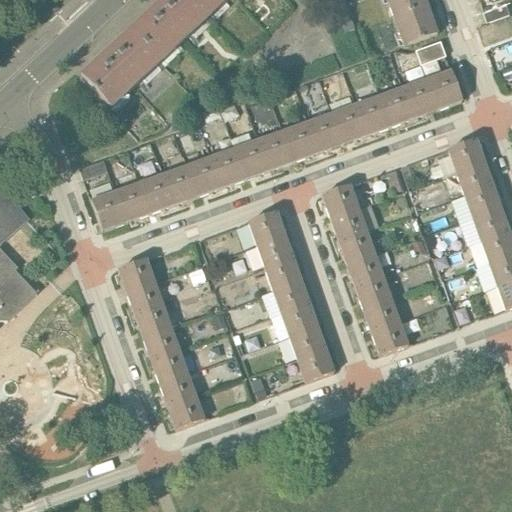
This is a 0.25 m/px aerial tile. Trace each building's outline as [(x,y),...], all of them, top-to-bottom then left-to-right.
[(159,67),(208,21),(188,0),(167,0),(159,8),(157,6),(147,15),(149,18),(129,36),(159,67)] [(188,0),(208,21),(230,0),(188,0)] [(354,31),(342,0),(331,0),(345,35),(354,31)] [(422,0),(385,0),(403,49),(436,38),(422,0)] [(486,26),(508,17),(504,6),(482,15),(486,26)] [(159,67),(129,36),(109,54),(107,52),(97,61),(99,63),(79,82),(108,113),(159,67)] [(440,46),(416,54),(420,69),(445,60),(440,46)] [(450,75),(425,84),(436,114),(461,105),(450,75)] [(436,114),(425,84),(401,92),(412,123),(436,114)] [(412,123),(401,92),(377,101),(388,132),(412,123)] [(388,132),(377,101),(354,110),(365,140),(388,132)] [(365,140),(354,110),(330,118),(341,149),(365,140)] [(341,149),(330,118),(306,127),(317,157),(341,149)] [(317,157),(306,127),(282,135),(293,166),(317,157)] [(293,166),(282,135),(258,144),(269,175),(293,166)] [(269,175),(258,144),(234,153),(245,183),(269,175)] [(455,178),(483,168),(475,144),(447,154),(455,178)] [(245,183),(234,153),(210,161),(221,192),(245,183)] [(221,192),(210,161),(187,170),(198,200),(221,192)] [(82,184),(107,175),(103,164),(78,173),(82,184)] [(463,201),(492,190),(483,168),(455,178),(463,201)] [(198,200),(187,170),(163,178),(174,209),(198,200)] [(174,209),(163,178),(139,187),(150,218),(174,209)] [(150,218),(139,187),(115,196),(126,226),(150,218)] [(329,223),(358,213),(349,189),(321,200),(329,223)] [(472,223),(500,213),(492,190),(463,201),(472,223)] [(0,326),(6,326),(35,299),(14,276),(8,280),(0,271),(0,249),(26,225),(26,221),(0,193),(0,326)] [(126,226),(115,196),(90,205),(101,235),(126,226)] [(358,213),(329,223),(338,246),(366,236),(378,231),(370,209),(358,213)] [(480,246),(508,236),(500,213),(472,223),(480,246)] [(256,250),(284,240),(276,216),(247,227),(256,250)] [(366,236),(338,246),(346,269),(374,258),(366,236)] [(488,268),(511,259),(511,246),(508,236),(480,246),(488,268)] [(264,273),(292,263),(284,240),(256,250),(264,273)] [(426,254),(422,243),(412,246),(416,258),(426,254)] [(374,258),(346,269),(354,291),(382,281),(374,258)] [(496,291),(511,285),(511,259),(488,268),(496,291)] [(272,295),(300,285),(292,263),(264,273),(272,295)] [(117,274),(126,298),(154,288),(145,264),(117,274)] [(382,281),(354,291),(362,314),(391,303),(382,281)] [(154,288),(126,298),(134,320),(162,310),(159,302),(170,298),(165,284),(154,288)] [(280,318),(308,308),(300,285),(272,295),(280,318)] [(511,285),(496,291),(505,315),(511,311),(511,285)] [(391,303),(362,314),(370,336),(399,326),(391,303)] [(288,340),(317,330),(308,308),(280,318),(288,340)] [(162,310),(134,320),(142,343),(170,333),(162,310)] [(223,328),(220,318),(210,322),(213,331),(223,328)] [(399,326),(370,336),(379,360),(407,350),(399,326)] [(296,363),(325,353),(317,330),(288,340),(296,363)] [(170,333),(142,343),(150,365),(179,355),(170,333)] [(333,376),(325,353),(296,363),(305,387),(333,376)] [(179,355),(150,365),(158,388),(187,378),(179,355)] [(187,378),(158,388),(167,410),(195,400),(187,378)] [(263,391),(252,395),(256,404),(267,400),(263,391)] [(195,400),(167,410),(175,434),(203,424),(195,400)]
